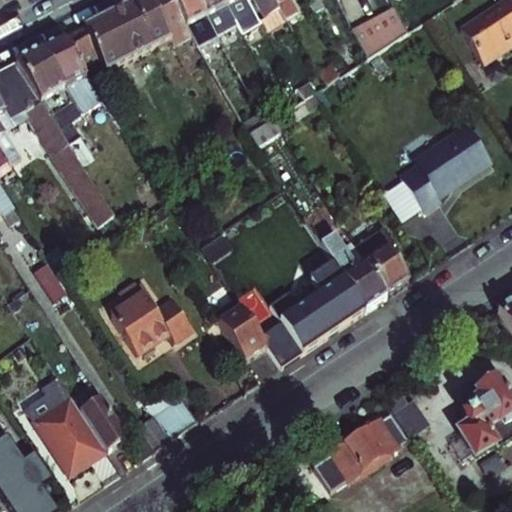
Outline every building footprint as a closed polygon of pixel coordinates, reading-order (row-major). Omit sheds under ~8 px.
[(161,0),(66,48),(88,79),(104,69),(110,78),(175,45),(177,47),(195,38),(171,0),(161,0)] [(194,0),(171,0),(195,38),(207,56),(225,47),(194,0)] [(246,36),(223,0),(194,0),(225,47),(246,36)] [(247,0),(223,0),(246,36),(251,45),(270,36),(247,0)] [(298,32),(278,0),(247,0),(270,36),(275,44),(298,32)] [(278,0),(298,32),(312,24),(297,0),(278,0)] [(330,0),(313,0),(330,22),(341,15),(330,0)] [(425,34),(406,7),(368,32),(385,60),(425,34)] [(511,8),(472,34),(494,69),(511,57),(511,8)] [(106,107),(88,79),(66,48),(44,59),(83,119),(84,120),(106,107)] [(83,119),(44,59),(20,72),(74,154),(101,194),(111,186),(72,126),(83,119)] [(74,154),(20,72),(0,81),(0,104),(23,140),(35,132),(57,165),(74,154)] [(347,84),(340,72),(328,80),(335,92),(347,84)] [(319,88),(307,96),(313,105),(325,98),(319,88)] [(313,105),(307,96),(290,106),(296,117),(301,113),(313,105)] [(331,108),(325,98),(313,105),(301,113),(308,123),(331,108)] [(23,140),(0,104),(0,146),(26,185),(40,176),(37,172),(42,168),(23,140)] [(259,140),(276,129),(268,117),(252,128),(259,140)] [(276,129),(259,140),(268,154),(289,140),(280,126),(276,129)] [(495,171),(471,135),(421,168),(424,172),(407,183),(430,219),(447,208),(444,205),(495,171)] [(26,185),(0,146),(0,187),(4,194),(9,191),(12,195),(26,185)] [(101,194),(74,154),(57,165),(115,250),(131,239),(101,194)] [(0,187),(0,208),(11,226),(21,219),(4,194),(0,187)] [(341,224),(353,244),(364,238),(352,217),(341,224)] [(389,236),(360,255),(391,305),(412,292),(392,259),(400,254),(389,236)] [(342,245),(329,252),(339,270),(371,319),(391,305),(360,255),(358,252),(350,257),(342,245)] [(271,356),(284,376),(371,319),(339,270),(316,285),(326,301),(303,315),(293,300),(252,327),(271,356)] [(196,338),(176,309),(160,319),(141,290),(124,301),(132,312),(115,323),(140,361),(172,340),(179,350),(196,338)] [(511,310),(502,317),(511,331),(511,310)] [(244,314),(222,329),(249,371),(271,356),(252,327),(244,314)] [(492,400),(487,402),(474,411),(477,417),(471,421),(477,430),(465,437),(482,465),(508,449),(510,453),(511,452),(511,400),(501,383),(498,385),(495,380),(489,383),(492,388),(487,391),(489,394),(492,400)] [(492,400),(489,394),(484,397),(487,402),(492,400)] [(172,449),(202,430),(184,404),(155,423),(158,428),(172,449)] [(131,446),(104,406),(84,419),(112,461),(132,447),(131,446)] [(84,419),(76,407),(40,430),(75,484),(112,461),(84,419)] [(335,496),(376,470),(378,473),(389,466),(386,462),(423,439),(407,414),(370,438),(367,434),(356,440),(359,445),(319,471),(335,496)] [(172,449),(158,428),(131,446),(132,447),(145,467),(172,449)] [(0,449),(0,497),(9,511),(49,511),(39,496),(56,485),(39,459),(22,470),(6,445),(0,449)]
